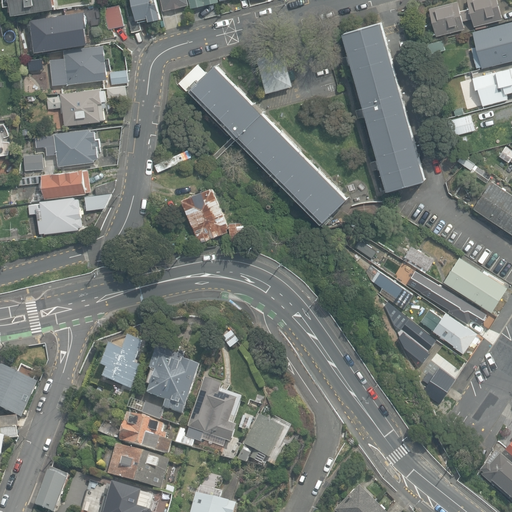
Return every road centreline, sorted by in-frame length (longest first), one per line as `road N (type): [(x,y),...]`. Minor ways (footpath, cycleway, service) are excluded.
road 1 (residential): [(0,277),(115,239),(131,205),(155,57),(338,0)]
road 2 (secondary): [(257,283),(307,328),(399,453),(466,511)]
road 3 (residential): [(257,283),(270,332),(326,418),(324,453),(296,511)]
road 4 (residential): [(9,511),(63,372),(72,307)]
road 5 (secondary): [(72,307),(206,275),(257,283)]
